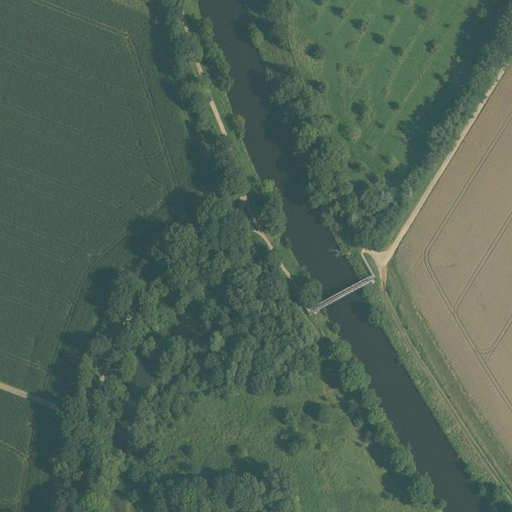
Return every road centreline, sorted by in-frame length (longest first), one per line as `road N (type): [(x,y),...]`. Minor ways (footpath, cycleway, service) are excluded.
road 1 (track): [(155,0),(214,208),(135,282),(74,421)]
road 2 (track): [(74,421),(100,420),(139,317),(210,248),(258,222)]
road 3 (track): [(511,57),(383,265)]
road 4 (track): [(310,308),(429,511)]
road 5 (track): [(258,222),(183,0)]
